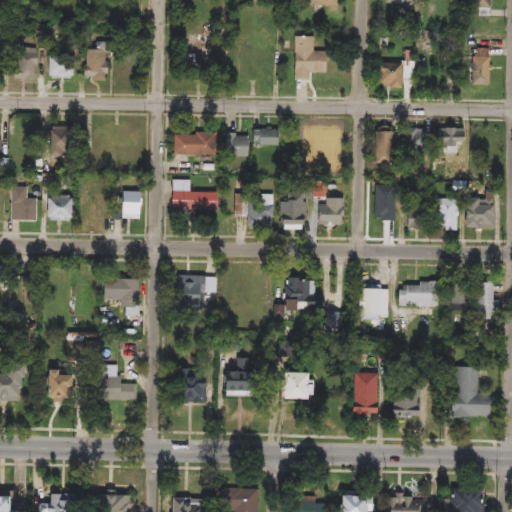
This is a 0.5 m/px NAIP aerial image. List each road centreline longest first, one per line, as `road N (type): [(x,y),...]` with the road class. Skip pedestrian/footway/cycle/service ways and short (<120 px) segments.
road 1 (primary): [(0,448),(511,459)]
road 2 (residential): [(0,246),(511,253)]
road 3 (residential): [(511,109),(0,104)]
road 4 (residential): [(150,511),(155,0)]
road 5 (residential): [(508,511),(511,32)]
road 6 (residential): [(356,254),(360,0)]
